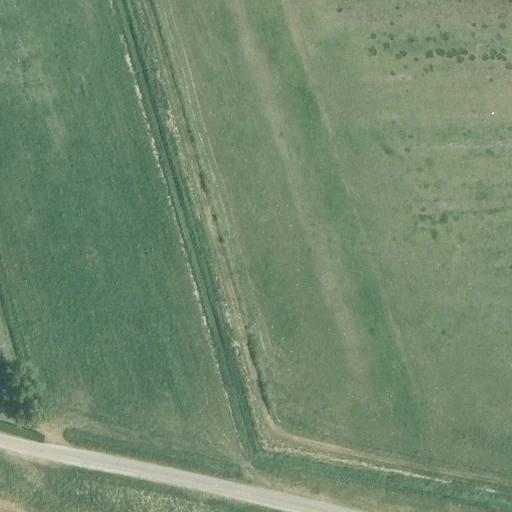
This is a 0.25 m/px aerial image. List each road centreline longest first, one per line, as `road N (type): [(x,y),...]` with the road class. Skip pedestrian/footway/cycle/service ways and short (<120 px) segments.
road 1 (track): [(143,0),(271,434),(511,487)]
road 2 (unclassified): [(0,441),(320,511)]
